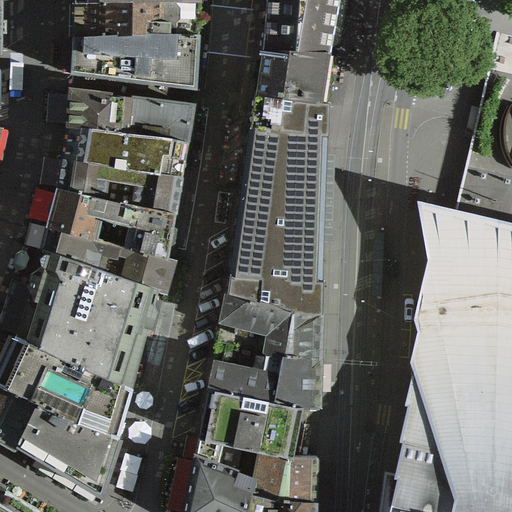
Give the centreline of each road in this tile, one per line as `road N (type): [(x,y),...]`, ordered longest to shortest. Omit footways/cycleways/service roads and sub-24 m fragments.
road 1 (residential): [(144,511),(198,241),(230,0)]
road 2 (residential): [(346,498),(375,468),(391,346),(405,90),(382,46)]
road 3 (residential): [(382,46),(359,161),(346,498)]
